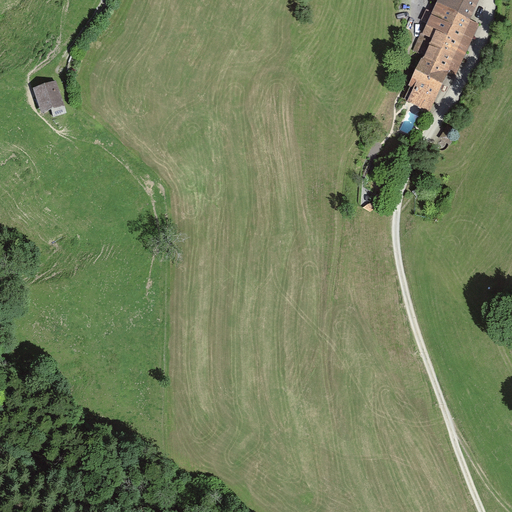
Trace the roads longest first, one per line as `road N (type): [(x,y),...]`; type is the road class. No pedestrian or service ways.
road 1 (track): [(487,511),(406,305),(393,229),(411,167)]
road 2 (unclassified): [(411,167),(470,68),(491,0)]
